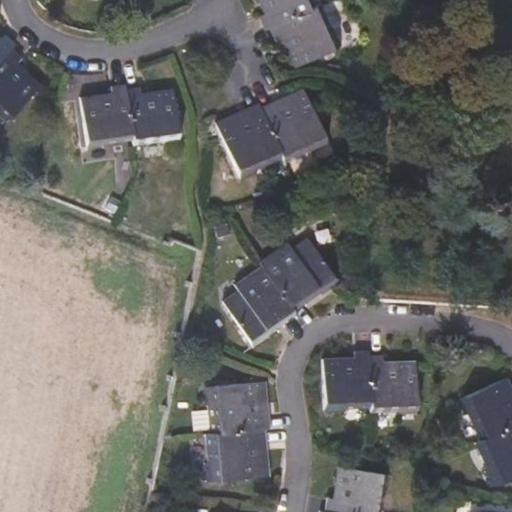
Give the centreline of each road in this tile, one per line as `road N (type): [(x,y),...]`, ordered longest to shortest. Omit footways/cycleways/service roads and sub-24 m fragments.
road 1 (residential): [(511,348),(484,329),(392,316),(322,329),(292,374),(295,511)]
road 2 (residential): [(20,0),(31,26),(82,52),(143,53),(232,23)]
